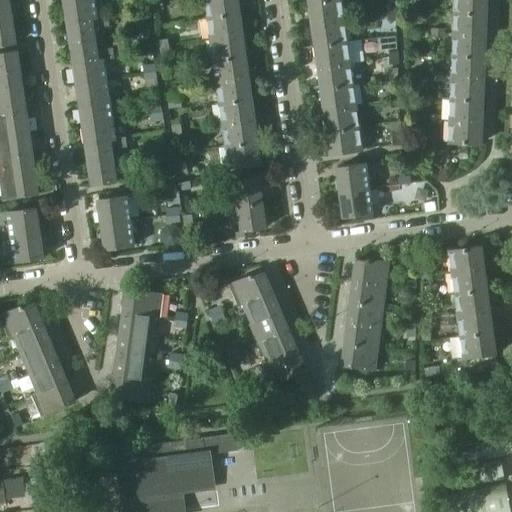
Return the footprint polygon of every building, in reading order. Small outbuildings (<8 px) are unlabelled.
[(93,0),(81,0),(64,3),(68,23),(97,18),(97,17),(93,0)] [(236,0),(205,0),(208,17),(238,13),(236,0)] [(339,0),(332,0),(309,3),(312,25),(342,20),(339,0)] [(485,0),(454,0),(454,13),(484,14),(485,0)] [(8,2),(0,3),(0,23),(11,22),(8,2)] [(134,11),(146,10),(145,2),(133,4),(134,11)] [(238,13),(208,17),(211,39),(241,34),(238,13)] [(484,14),(454,13),(453,34),(484,35),(484,14)] [(94,39),(92,28),(109,26),(118,25),(116,14),(106,16),(97,17),(97,18),(68,23),(71,43),(94,39)] [(342,20),(312,25),(315,46),(345,42),(342,20)] [(11,22),(0,23),(0,44),(14,43),(11,22)] [(241,34),(211,39),(214,60),(244,56),(241,34)] [(484,35),(453,34),(452,56),(483,57),(484,35)] [(94,39),(71,43),(74,63),(103,59),(103,60),(113,58),(111,48),(95,51),(94,39)] [(126,55),(124,42),(112,43),(114,56),(126,55)] [(345,42),(315,46),(318,67),(348,63),(345,42)] [(0,74),(19,71),(16,50),(0,52),(0,74)] [(244,56),(214,60),(217,82),(247,77),(244,56)] [(483,57),(452,56),(452,77),(482,79),(483,57)] [(103,59),(74,63),(77,83),(106,79),(103,60),(103,59)] [(348,63),(318,67),(321,89),(351,85),(348,63)] [(155,71),(154,64),(142,66),(142,65),(134,66),(135,74),(143,73),(155,71)] [(19,71),(0,74),(0,94),(22,92),(19,71)] [(156,78),(155,71),(143,73),(144,80),(156,78)] [(247,77),(217,82),(220,103),(250,99),(247,77)] [(482,79),(452,77),(451,99),(481,100),(482,79)] [(106,79),(77,83),(80,103),(109,99),(106,79)] [(351,85),(321,89),(324,110),(354,106),(351,85)] [(22,92),(0,94),(0,102),(1,106),(0,106),(0,115),(25,112),(22,92)] [(109,99),(80,103),(83,124),(112,119),(109,99)] [(169,109),(182,107),(181,99),(168,100),(169,109)] [(250,99),(220,103),(223,124),(253,120),(250,99)] [(481,100),(451,99),(450,120),(480,122),(481,100)] [(149,107),(150,114),(162,112),(161,105),(149,107)] [(354,106),(324,110),(327,132),(357,127),(354,106)] [(25,112),(0,115),(0,136),(28,132),(25,112)] [(162,112),(150,114),(151,121),(163,119),(162,112)] [(112,119),(83,124),(86,144),(115,139),(115,138),(112,119)] [(253,120),(223,124),(226,146),(256,141),(253,120)] [(480,122),(450,120),(449,143),(479,144),(480,122)] [(357,127),(327,132),(330,154),(360,150),(357,127)] [(28,132),(0,136),(0,156),(31,152),(28,132)] [(400,132),(391,133),(392,145),(401,145),(400,132)] [(115,139),(86,144),(89,164),(112,160),(110,149),(126,147),(125,137),(115,138),(115,139)] [(256,141),(226,146),(229,168),(259,163),(256,141)] [(156,153),(168,151),(167,144),(155,146),(156,153)] [(31,152),(0,156),(0,177),(34,172),(31,152)] [(112,160),(89,164),(92,185),(131,179),(130,169),(114,172),(112,160)] [(188,174),(186,161),(177,163),(179,175),(188,174)] [(337,167),(340,192),(368,188),(365,163),(337,167)] [(34,172),(0,177),(0,181),(3,198),(37,193),(34,172)] [(397,178),(398,185),(410,183),(409,176),(397,178)] [(235,181),(238,206),(261,203),(257,178),(235,181)] [(189,182),(177,183),(178,190),(190,189),(189,182)] [(410,183),(398,185),(399,192),(411,190),(410,183)] [(368,188),(340,192),(343,217),(372,213),(368,188)] [(98,199),(102,224),(130,220),(127,195),(98,199)] [(434,202),(423,204),(424,213),(435,211),(434,202)] [(261,203),(238,206),(241,230),(235,231),(235,237),(245,236),(244,231),(264,228),(261,203)] [(166,209),(167,216),(179,214),(178,207),(166,209)] [(7,212),(10,237),(39,233),(35,208),(7,212)] [(179,214),(167,216),(168,223),(180,222),(179,214)] [(184,228),(194,227),(192,214),(182,215),(184,228)] [(130,220),(102,224),(105,249),(134,246),(130,220)] [(39,233),(10,237),(14,262),(42,258),(39,233)] [(449,250),(452,272),(482,268),(479,246),(449,250)] [(356,260),(353,281),(384,285),(387,261),(367,259),(367,261),(356,260)] [(482,268),(452,272),(455,293),(485,289),(482,268)] [(238,307),(243,305),(243,304),(271,292),(263,272),(252,277),(251,275),(228,284),(238,307)] [(384,285),(353,281),(350,302),(381,306),(384,285)] [(485,289),(455,293),(458,315),(488,311),(485,289)] [(126,291),(123,312),(154,316),(154,317),(159,318),(162,294),(138,290),(137,292),(126,291)] [(271,292),(243,304),(243,305),(251,324),(279,311),(271,292)] [(381,306),(350,302),(348,323),(379,327),(381,306)] [(0,318),(8,338),(13,335),(41,323),(33,303),(22,307),(22,305),(0,314),(0,318)] [(208,311),(211,317),(222,313),(220,306),(208,311)] [(279,311),(251,324),(259,343),(288,331),(279,311)] [(488,311),(458,315),(461,336),(491,332),(488,311)] [(154,316),(123,312),(120,333),(151,337),(154,317),(154,316)] [(175,312),(175,319),(187,321),(187,314),(175,312)] [(222,313),(211,317),(214,324),(225,319),(222,313)] [(187,321),(175,319),(174,326),(186,328),(187,321)] [(13,335),(21,354),(50,342),(41,323),(13,335)] [(379,327),(348,323),(345,344),(376,348),(379,327)] [(430,340),(431,329),(422,329),(422,340),(430,340)] [(288,331),(259,343),(267,362),(296,350),(288,331)] [(491,332),(461,336),(464,357),(457,358),(458,364),(467,363),(468,372),(496,369),(491,332)] [(151,337),(120,333),(118,354),(148,358),(151,337)] [(50,342),(21,354),(29,374),(58,362),(50,342)] [(376,348),(345,344),(342,365),(360,367),(360,369),(373,370),(376,348)] [(225,349),(227,356),(238,351),(236,345),(225,349)] [(267,362),(262,364),(271,385),(289,378),(288,377),(304,370),(296,350),(267,362)] [(238,351),(227,356),(230,363),(241,358),(238,351)] [(182,355),(170,353),(169,360),(181,362),(182,355)] [(148,358),(118,354),(115,375),(146,379),(146,378),(148,358)] [(181,362),(169,360),(168,368),(180,369),(181,362)] [(405,374),(414,374),(414,361),(405,361),(405,374)] [(58,362),(29,374),(37,393),(66,381),(58,362)] [(424,369),(425,377),(440,375),(439,367),(424,369)] [(0,377),(0,385),(10,381),(7,375),(0,377)] [(146,379),(115,375),(112,396),(129,399),(129,400),(148,402),(151,379),(146,378),(146,379)] [(10,381),(0,385),(0,389),(1,393),(12,388),(10,381)] [(37,393),(32,395),(41,416),(58,409),(58,408),(74,401),(66,381),(37,393)] [(247,383),(240,386),(245,397),(251,394),(247,383)] [(175,406),(177,394),(169,393),(168,405),(175,406)] [(25,430),(18,413),(11,416),(18,433),(25,430)] [(511,424),(456,433),(461,465),(511,456),(511,424)] [(117,467),(122,511),(185,511),(182,490),(214,486),(210,454),(238,450),(236,433),(109,450),(112,468),(117,467)] [(445,491),(505,480),(501,459),(441,471),(445,491)] [(511,511),(505,482),(445,493),(448,511),(511,511)] [(50,494),(53,507),(67,503),(65,491),(50,494)] [(217,491),(193,492),(194,506),(218,505),(217,491)] [(69,511),(67,503),(53,507),(51,507),(52,511),(69,511)]
